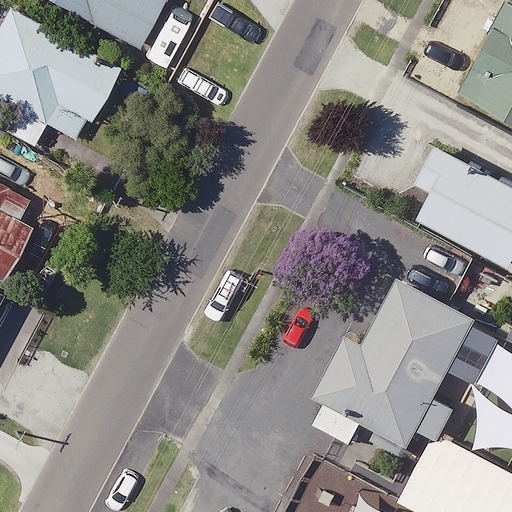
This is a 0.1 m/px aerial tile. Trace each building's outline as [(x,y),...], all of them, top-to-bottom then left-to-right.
[(65,0),(138,40),(160,0),(65,0)] [(511,0),(473,0),(501,14),(464,85),(511,110),(511,0)] [(0,90),(17,100),(3,124),(34,142),(48,118),(77,134),(117,65),(12,5),(0,25),(0,90)] [(422,211),(511,260),(511,183),(440,144),(424,174),(438,181),(422,211)] [(0,269),(7,273),(32,223),(18,216),(25,202),(0,189),(0,269)] [(477,312),(399,273),(369,333),(354,325),(308,416),(355,439),(364,420),(411,444),(477,312)] [(0,316),(12,293),(0,286),(0,316)] [(511,431),(511,394),(463,381),(452,422),(510,438),(511,431)] [(511,511),(511,464),(438,427),(402,498),(429,511),(511,511)] [(403,511),(366,492),(355,511),(403,511)]
